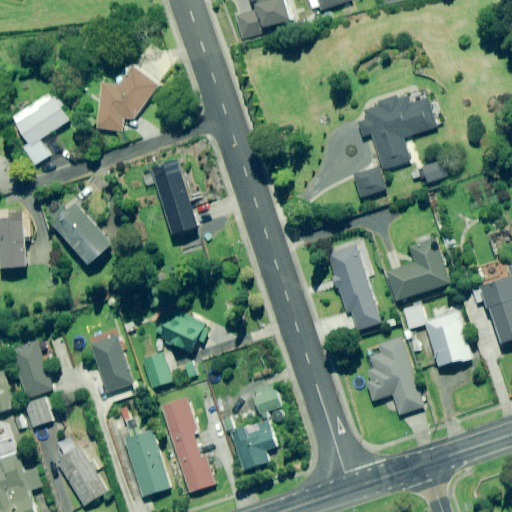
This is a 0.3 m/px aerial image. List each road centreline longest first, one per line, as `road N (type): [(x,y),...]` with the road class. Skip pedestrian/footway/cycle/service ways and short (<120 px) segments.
road 1 (residential): [(351,489),(227,117)]
road 2 (residential): [(31,183),(227,117)]
road 3 (residential): [(227,117),(186,0)]
